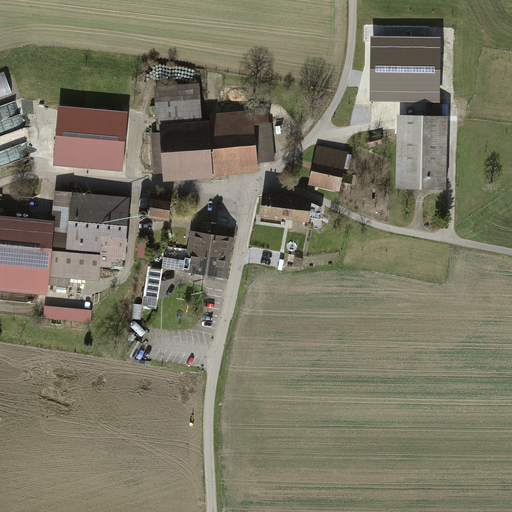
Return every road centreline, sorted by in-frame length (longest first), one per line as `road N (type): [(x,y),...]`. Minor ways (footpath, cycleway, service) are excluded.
road 1 (unclassified): [(353,0),(351,54),(331,111),(251,194),(212,379),(210,511)]
road 2 (track): [(254,189),(50,177),(0,185)]
road 3 (track): [(448,239),(380,226),(262,181)]
road 4 (track): [(80,291),(124,275),(135,184)]
